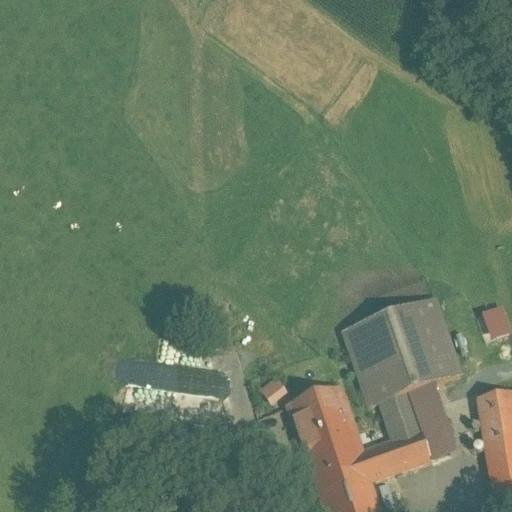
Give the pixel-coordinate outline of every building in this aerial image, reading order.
[(345,338),(349,350),(371,413),(381,409),(394,447),(422,437),(409,400),(434,391),(461,381),(435,306),(345,338)] [(276,385),(262,396),(270,406),(284,394),(276,385)] [(434,391),(409,400),(422,437),(432,467),(458,458),(434,391)] [(341,396),(290,413),(311,475),(361,458),(341,396)] [(511,399),(479,405),(496,511),(511,508),(511,399)] [(361,458),(311,475),(323,511),(380,511),(372,488),(432,467),(422,437),(394,447),(361,458)] [(257,511),(260,490),(209,485),(206,511),(257,511)]
